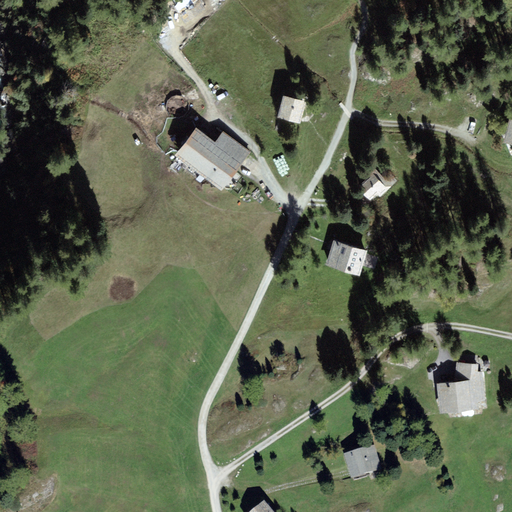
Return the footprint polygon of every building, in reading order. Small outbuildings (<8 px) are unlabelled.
[(202,0),(183,0),(174,7),(185,23),(206,9),(202,4),(204,2),(202,0)] [(306,102),(284,95),(278,117),(300,124),(306,102)] [(511,119),(509,119),(503,143),(511,144),(511,119)] [(196,127),(175,155),(222,191),(251,152),(223,132),(216,142),(196,127)] [(374,168),(356,187),(370,201),(377,194),(380,197),(396,181),(390,174),(385,179),(374,168)] [(368,251),(334,240),(326,265),(360,276),(368,251)] [(454,382),(437,383),(440,414),(478,409),(477,401),(485,401),(482,372),(478,372),(479,364),(457,362),(454,382)] [(375,448),(344,458),(351,483),(382,473),(375,448)]
